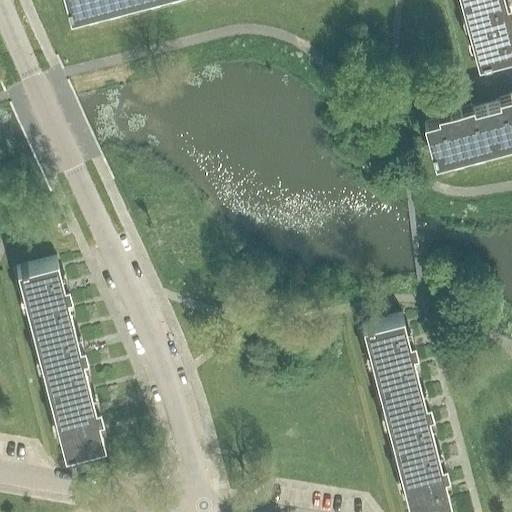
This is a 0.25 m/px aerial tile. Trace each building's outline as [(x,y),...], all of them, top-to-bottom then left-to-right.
[(66,0),(67,1),(66,2),(68,8),(69,8),(70,12),(101,4),(114,0),(66,0)] [(503,0),(461,0),(469,28),(477,59),(482,58),(482,59),(488,57),(488,56),(511,49),(511,33),(509,24),(511,23),(511,21),(511,22),(511,17),(509,13),(511,12),(511,11),(506,12),(503,0)] [(511,95),(486,102),(497,141),(511,136),(511,91),(511,90),(510,91),(511,95)] [(433,154),(434,158),(466,149),(497,141),(486,102),(461,109),(460,104),(459,105),(459,107),(455,108),(450,109),(450,107),(448,107),(450,112),(424,119),(431,147),(430,147),(432,154),(433,154)] [(56,257),(56,256),(55,256),(26,263),(16,266),(16,268),(17,268),(32,328),(71,318),(64,293),(69,292),(66,280),(61,281),(55,258),(56,257)] [(377,384),(416,374),(410,350),(415,349),(412,337),(407,338),(401,314),(402,314),(401,312),(371,320),(371,319),(364,321),(364,322),(360,323),(361,324),(377,384)] [(48,389),(87,380),(80,355),(85,354),(82,342),(77,343),(71,318),(32,328),(48,389)] [(426,411),(431,410),(428,397),(423,399),(416,374),(377,384),(393,446),(432,436),(426,411)] [(103,441),(103,440),(102,440),(96,416),(100,415),(97,402),(93,404),(87,380),(48,389),(64,450),(63,450),(63,452),(67,451),(74,450),(73,449),(103,441)] [(432,436),(393,446),(409,507),(408,507),(408,508),(413,507),(413,508),(419,506),(419,505),(449,497),(449,496),(448,496),(442,472),(447,471),(444,459),(439,460),(432,436)]
